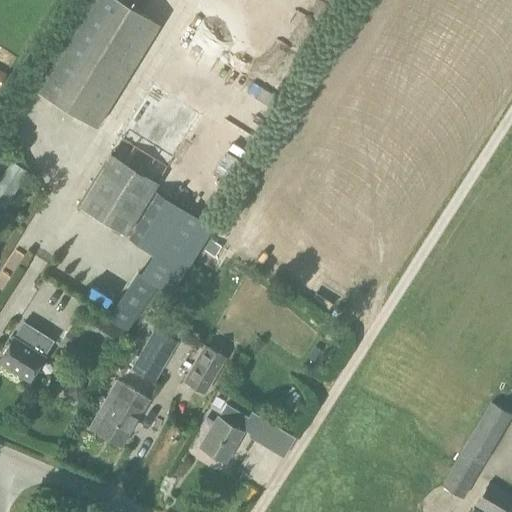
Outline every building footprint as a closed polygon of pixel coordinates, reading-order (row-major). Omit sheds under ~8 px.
[(96,128),(159,25),(117,0),(90,0),(35,91),(96,128)] [(152,82),(79,203),(127,232),(200,111),(152,82)] [(12,161),(0,181),(0,203),(5,207),(28,171),(12,161)] [(159,251),(144,274),(155,280),(168,288),(209,225),(158,193),(132,234),(159,251)] [(0,242),(18,220),(0,205),(0,242)] [(212,240),(207,247),(217,254),(222,246),(212,240)] [(128,294),(111,321),(124,329),(128,332),(145,304),(128,294)] [(87,306),(77,322),(113,345),(124,329),(111,321),(87,306)] [(7,346),(0,357),(0,360),(29,379),(44,356),(43,356),(53,340),(24,322),(14,337),(13,337),(11,340),(7,346)] [(90,364),(102,346),(72,325),(59,343),(90,364)] [(153,381),(177,340),(156,327),(132,369),(153,381)] [(206,347),(185,382),(204,394),(224,359),(206,347)] [(122,447),(144,408),(150,398),(119,380),(90,429),(122,447)] [(177,401),(151,446),(165,454),(191,409),(177,401)] [(460,499),(511,413),(492,402),(441,488),(460,499)] [(243,431),(245,428),(252,432),(250,436),(266,446),(278,427),(252,411),(249,417),(227,403),(221,413),(219,416),(200,445),(225,460),(243,431)] [(511,511),(511,497),(490,485),(477,506),(486,511),(511,511)]
